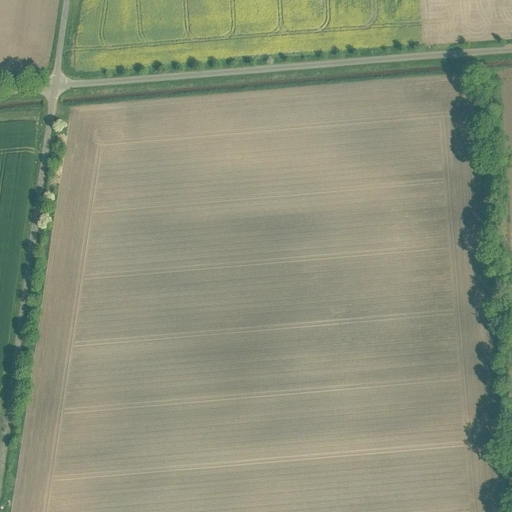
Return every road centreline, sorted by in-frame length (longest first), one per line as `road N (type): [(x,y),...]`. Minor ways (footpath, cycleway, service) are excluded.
road 1 (unclassified): [(54,86),(511,56)]
road 2 (unclassified): [(0,470),(54,86)]
